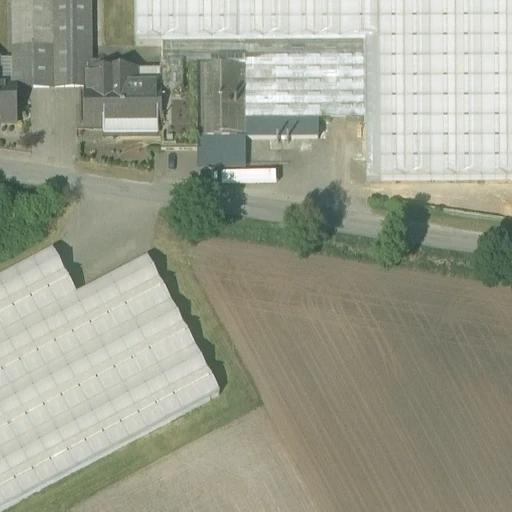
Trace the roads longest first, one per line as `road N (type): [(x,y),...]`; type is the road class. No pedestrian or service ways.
road 1 (residential): [(511,249),(0,173)]
road 2 (unknown): [(225,206),(242,79)]
